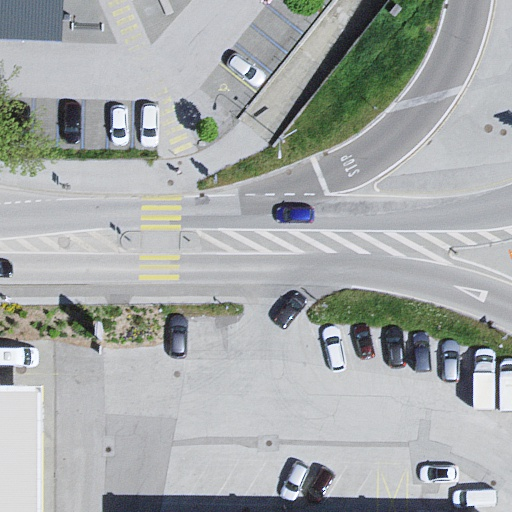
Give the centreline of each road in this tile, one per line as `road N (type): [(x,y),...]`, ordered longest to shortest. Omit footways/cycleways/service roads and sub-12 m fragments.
road 1 (tertiary): [(0,267),(348,271),(427,279),(511,302)]
road 2 (tertiary): [(470,0),(440,82),(380,145),(245,215)]
road 3 (tertiary): [(511,205),(447,215),(245,215)]
road 4 (tertiary): [(245,215),(0,222)]
